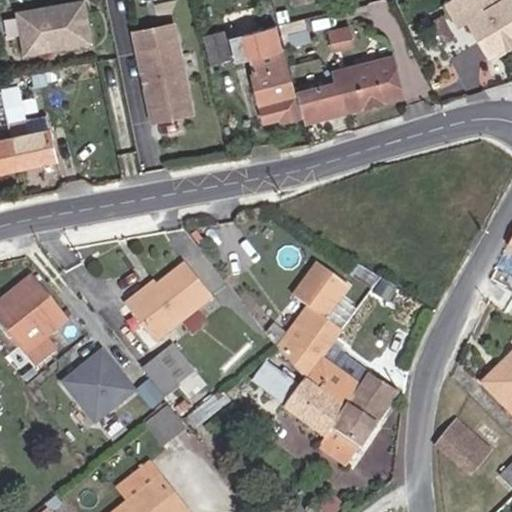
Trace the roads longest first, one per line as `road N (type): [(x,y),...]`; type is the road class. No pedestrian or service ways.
road 1 (residential): [(511,117),(464,122),(320,172),(0,231)]
road 2 (residential): [(511,207),(438,366),(428,511)]
